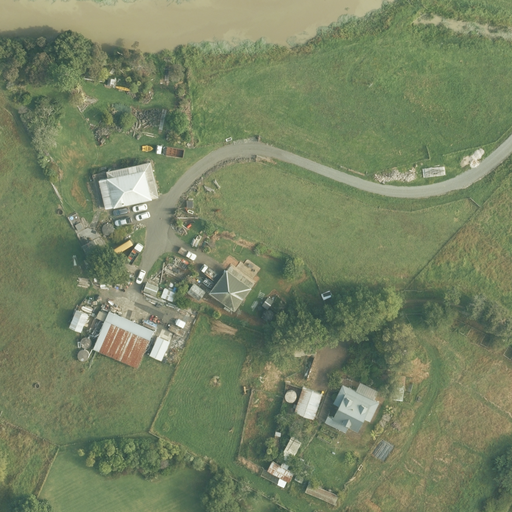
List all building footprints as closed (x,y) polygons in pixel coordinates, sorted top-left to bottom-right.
[(159,197),(151,157),(97,168),(105,208),(159,197)] [(102,254),(94,237),(82,243),(90,260),(102,254)] [(123,259),(134,248),(126,240),(115,251),(123,259)] [(230,262),(209,289),(234,309),(255,282),(251,279),(260,268),(249,260),(241,271),(230,262)] [(158,285),(146,280),(142,288),(154,293),(158,285)] [(205,289),(194,281),(187,291),(199,298),(205,289)] [(271,291),(263,302),(280,315),(288,303),(271,291)] [(89,310),(77,305),(70,324),(82,328),(89,310)] [(111,306),(92,345),(137,366),(156,327),(111,306)] [(406,374),(395,373),(394,398),(404,398),(406,374)] [(381,400),(344,382),(333,407),(336,408),(333,416),(328,413),(324,420),(347,431),(350,427),(357,430),(363,417),(371,420),(381,400)] [(289,408),(314,417),(323,394),(298,384),(289,408)] [(292,470),(272,459),(266,469),(286,479),(292,470)] [(339,494),(309,480),(305,489),(335,502),(339,494)]
